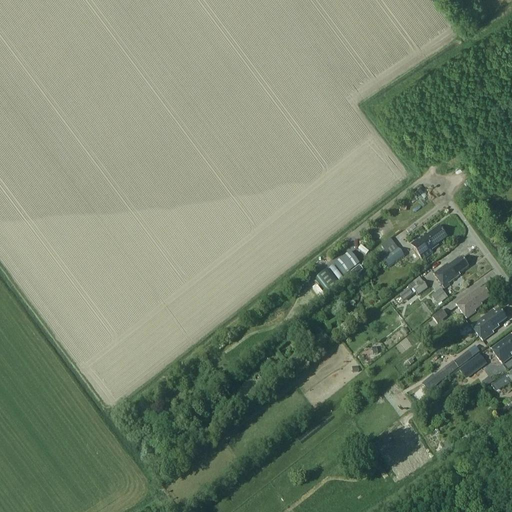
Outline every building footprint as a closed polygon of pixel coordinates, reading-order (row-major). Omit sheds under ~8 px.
[(447,238),(440,229),(437,231),(437,230),(427,237),(426,235),(412,245),(423,260),(432,253),(431,252),(438,246),(437,245),(447,238)] [(394,239),(398,243),(405,238),(401,234),(394,239)] [(397,248),(381,261),(388,269),(404,257),(397,248)] [(350,253),(334,265),(344,277),(359,265),(350,253)] [(468,268),(462,259),(459,261),(458,259),(448,266),(447,265),(433,275),(444,290),(450,286),(449,285),(460,276),(459,275),(468,268)] [(333,266),(329,269),(343,287),(347,284),(333,266)] [(360,267),(350,274),(354,279),(363,272),(360,267)] [(341,286),(328,270),(315,280),(328,296),(341,286)] [(413,289),(418,296),(427,289),(419,278),(408,287),(411,291),(413,289)] [(404,303),(413,296),(408,289),(399,296),(404,303)] [(490,298),(484,289),(481,291),(480,290),(471,297),(470,295),(456,305),(467,320),(476,313),(475,312),(482,306),(481,305),(490,298)] [(439,306),(448,298),(441,290),(432,297),(439,306)] [(432,318),(437,325),(447,318),(441,311),(432,318)] [(506,320),(500,311),(495,314),(494,311),(471,327),(482,342),(493,334),(492,332),(499,328),(498,326),(506,320)] [(473,329),(468,323),(455,334),(456,335),(464,335),(473,329)] [(511,335),(491,350),(502,365),(511,357),(511,356),(511,355),(511,335)] [(474,370),(476,373),(487,365),(479,355),(459,371),(465,378),(474,370)] [(511,371),(507,375),(492,387),(496,393),(511,383),(511,371)] [(429,393),(440,384),(434,377),(423,386),(429,393)] [(485,389),(493,383),(489,377),(482,383),(485,389)] [(448,441),(441,446),(444,449),(447,454),(454,449),(448,441)]
